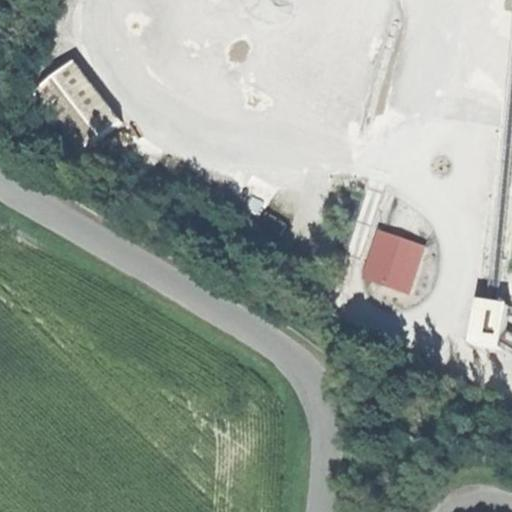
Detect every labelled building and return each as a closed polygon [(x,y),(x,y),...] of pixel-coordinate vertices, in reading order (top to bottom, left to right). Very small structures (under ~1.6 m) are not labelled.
[(268,0),(266,9),(361,41),(374,0),(268,0)] [(31,82),(71,147),(113,121),(74,56),(31,82)] [(241,158),(228,179),(248,191),(261,170),(241,158)] [(228,179),(222,189),(242,201),(248,191),(228,179)] [(269,207),(263,218),(282,229),(288,218),(269,207)] [(386,228),(370,272),(410,287),(426,243),(386,228)] [(511,301),(481,297),(475,340),(507,344),(511,304),(511,301)]
